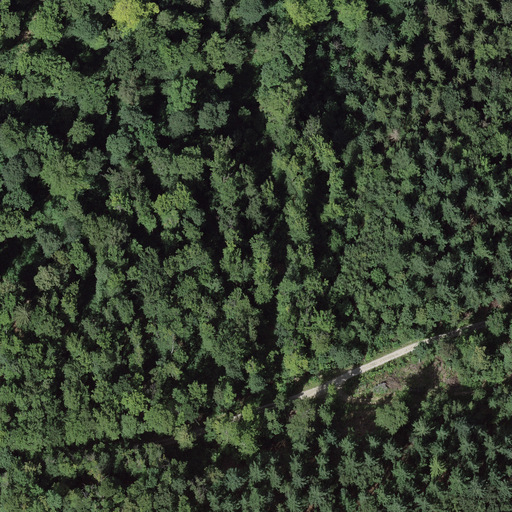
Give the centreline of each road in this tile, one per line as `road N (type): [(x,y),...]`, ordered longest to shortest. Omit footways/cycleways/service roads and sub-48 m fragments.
road 1 (track): [(511,315),(185,440),(43,465),(0,482)]
road 2 (track): [(314,388),(511,390)]
